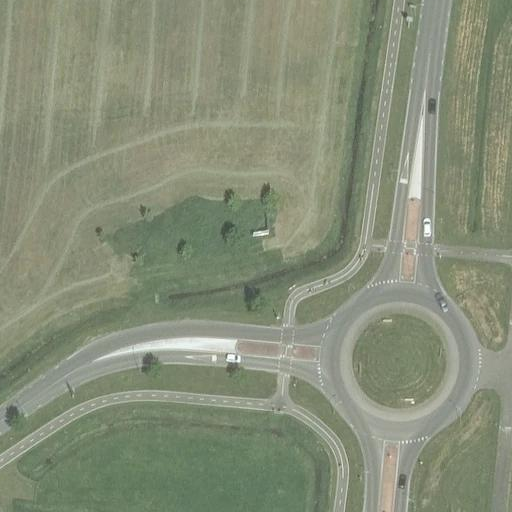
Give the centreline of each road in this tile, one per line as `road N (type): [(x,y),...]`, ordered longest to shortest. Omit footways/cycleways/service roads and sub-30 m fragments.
road 1 (tertiary): [(332,340),(206,331),(140,336),(89,356),(62,377)]
road 2 (tertiary): [(62,377),(166,355),(285,366),(330,381)]
road 3 (secondary): [(428,299),(429,42)]
road 4 (secondary): [(429,42),(384,294)]
road 5 (residential): [(500,511),(511,390)]
